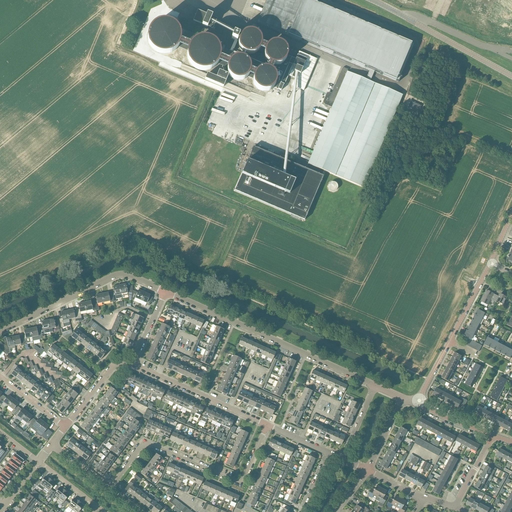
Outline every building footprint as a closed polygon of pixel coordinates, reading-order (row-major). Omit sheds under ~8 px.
[(266,0),(256,24),(286,37),(369,72),(368,74),(365,79),(370,81),(372,76),(374,71),(395,80),(399,82),(414,45),(411,44),(307,0),(266,0)] [(213,27),(217,18),(211,16),(206,14),(198,10),(193,21),(202,24),(207,26),(213,29),(213,27)] [(167,20),(163,20),(158,22),(153,24),(150,28),(148,33),(147,38),(148,43),(151,47),(154,51),(159,53),(164,54),(169,53),(173,52),(176,49),(179,46),(180,42),(181,38),(181,34),(180,30),(178,27),(175,24),(171,22),(167,20)] [(245,32),(242,34),(240,37),(238,41),(238,44),(239,48),(241,51),(244,53),(247,55),(251,55),(254,54),(257,53),(260,50),(261,48),(261,46),(262,44),(262,40),(260,37),(258,34),(255,32),(252,31),(248,31),(245,32)] [(179,45),(179,46),(187,50),(188,48),(188,47),(189,45),(190,44),(191,43),(194,36),(184,32),(180,42),(180,44),(179,45)] [(212,39),(208,38),(203,37),(199,38),(195,39),(192,42),(189,45),(188,49),(187,53),(187,57),(189,61),(191,65),(194,68),(198,70),(202,71),(206,71),(210,69),(214,67),(217,64),(219,61),(220,59),(220,57),(221,53),(220,48),(218,45),(215,41),(212,39)] [(274,42),(271,43),(268,44),(266,46),(265,49),(264,52),(264,55),(264,58),(266,61),(268,63),(271,65),(272,65),(273,65),(275,66),(276,66),(279,65),(282,63),(285,61),(286,58),(287,55),(287,52),(287,49),(285,47),(283,44),(280,43),(277,42),(274,42)] [(270,66),(269,68),(276,73),(277,81),(275,86),(275,88),(278,89),(281,90),(284,84),(285,85),(288,75),(295,78),(292,85),(295,87),(305,62),(307,59),(297,55),(299,51),(299,50),(291,47),(287,55),(287,57),(287,58),(286,58),(286,59),(285,60),(284,63),(279,67),(270,66)] [(219,61),(219,62),(224,64),(223,66),(226,67),(227,65),(228,66),(228,65),(228,63),(229,62),(230,62),(230,61),(234,53),(224,49),(221,56),(220,57),(220,59),(219,61)] [(301,72),(295,87),(303,90),(314,66),(317,59),(299,51),(297,55),(307,59),(305,62),(301,72)] [(258,53),(248,58),(252,68),(257,70),(267,65),(263,55),(258,53)] [(227,71),(228,74),(230,76),(232,78),(235,79),(238,80),(240,80),(243,79),(246,78),(248,76),(249,75),(249,74),(250,73),(250,72),(250,71),(251,71),(251,68),(250,65),(249,62),(247,60),(244,58),(242,57),(239,57),(236,57),(233,58),(231,60),(230,62),(229,62),(228,65),(228,66),(227,68),(227,71)] [(365,79),(347,72),(348,69),(343,67),(331,93),(330,93),(328,93),(326,94),(323,102),(324,104),(325,105),(331,108),(308,164),(306,169),(254,147),(242,173),(235,190),(304,220),(323,176),(322,176),(324,171),(335,175),(363,187),(402,95),(374,83),(370,81),(365,79)] [(259,90),(262,91),(264,91),(267,91),(269,91),(271,89),(273,88),(274,87),(276,84),(277,81),(277,78),(276,75),(274,72),(272,70),(269,69),(267,68),(264,68),(262,68),(260,69),(257,71),(256,72),(256,73),(255,74),(254,75),(254,76),(254,77),(253,78),(253,79),(253,82),(254,84),(255,87),(257,88),(259,90)] [(207,74),(205,79),(208,80),(224,87),(228,75),(224,73),(223,73),(225,70),(222,69),(220,72),(219,71),(217,78),(208,74),(207,74)] [(410,101),(408,107),(419,112),(421,106),(410,101)] [(332,194),(334,194),(336,193),(338,192),(339,190),(339,188),(339,186),(338,184),(337,183),(335,182),(333,181),(331,182),(329,182),(328,184),(327,186),(327,188),(327,190),(328,192),(330,193),(332,194)] [(131,300),(133,290),(133,286),(126,287),(126,284),(119,286),(122,298),(125,298),(124,296),(128,295),(129,300),(131,300)] [(116,299),(122,298),(119,286),(113,287),(114,293),(111,293),(113,302),(116,301),(116,299)] [(132,295),(131,300),(134,301),(135,298),(141,301),(144,292),(139,290),(137,293),(133,290),(132,295)] [(494,301),(497,295),(494,294),(487,290),(481,301),(488,305),(491,300),(494,301)] [(144,292),(141,301),(146,303),(146,304),(149,306),(151,302),(151,300),(153,298),(150,296),(150,295),(144,292)] [(113,302),(111,293),(109,294),(108,293),(102,294),(104,303),(110,301),(110,303),(113,302)] [(97,301),(94,302),(95,311),(99,310),(98,304),(104,303),(102,294),(96,295),(97,301)] [(495,298),(494,301),(494,302),(496,302),(496,301),(499,302),(503,305),(507,298),(500,294),(499,297),(497,295),(495,298)] [(95,311),(94,302),(91,302),(91,301),(84,302),(86,311),(92,310),(93,311),(94,311),(94,313),(96,313),(95,311)] [(79,310),(76,310),(78,318),(78,319),(79,321),(79,322),(82,321),(81,318),(80,312),(86,311),(84,302),(78,304),(79,310)] [(172,315),(175,308),(170,305),(168,309),(167,309),(164,316),(166,316),(167,314),(171,316),(171,314),(172,315)] [(178,317),(181,310),(175,308),(172,315),(171,314),(171,316),(170,318),(171,318),(172,319),(173,315),(177,317),(178,317)] [(79,321),(76,310),(74,311),(73,309),(67,311),(69,320),(75,318),(76,322),(79,321)] [(475,315),(482,319),(484,315),(487,317),(488,315),(478,309),(475,315)] [(184,320),(187,313),(181,310),(178,317),(177,317),(176,321),(177,321),(179,318),(183,319),(184,320)] [(63,321),(69,320),(67,311),(61,312),(62,319),(59,319),(61,328),(64,327),(63,321)] [(130,319),(133,320),(141,323),(143,318),(135,314),(133,313),(130,319)] [(189,322),(192,315),(187,313),(184,320),(183,319),(181,323),(182,323),(183,324),(185,320),(188,322),(189,322)] [(195,325),(198,318),(192,315),(189,322),(188,322),(187,326),(188,326),(189,326),(190,323),(194,325),(195,325)] [(480,324),(482,319),(475,315),(472,320),(480,324)] [(195,325),(194,325),(192,328),(193,329),(194,329),(196,325),(201,328),(204,321),(198,318),(195,325)] [(54,319),(48,320),(50,332),(53,332),(52,328),(56,328),(56,329),(59,328),(57,320),(54,320),(54,319)] [(43,328),(40,328),(40,329),(42,337),(45,336),(44,334),(50,332),(48,320),(41,322),(43,328)] [(133,320),(130,326),(131,326),(138,329),(141,323),(133,320)] [(477,330),(480,324),(472,320),(469,326),(477,330)] [(159,330),(167,333),(170,327),(162,324),(159,330)] [(136,335),(138,329),(130,326),(128,332),(136,335)] [(216,327),(214,332),(221,336),(224,330),(216,326),(216,327)] [(474,335),(477,330),(469,326),(467,331),(474,335)] [(37,327),(30,329),(33,341),(39,340),(42,339),(42,337),(40,329),(40,328),(37,329),(37,327)] [(25,336),(22,336),(24,343),(24,345),(27,345),(27,343),(33,342),(33,341),(30,329),(24,330),(25,336)] [(76,340),(81,333),(77,330),(71,336),(76,340)] [(164,339),(167,333),(159,330),(157,335),(164,339)] [(471,340),(474,335),(467,331),(464,336),(467,338),(471,340)] [(133,341),(136,335),(128,332),(125,337),(133,341)] [(219,342),(221,336),(214,332),(211,338),(219,342)] [(81,344),(87,337),(81,333),(76,340),(81,344)] [(162,345),(164,339),(157,335),(154,341),(162,345)] [(19,336),(13,337),(15,346),(21,345),(21,346),(24,345),(24,343),(22,336),(19,337),(19,336)] [(5,344),(3,345),(5,348),(6,350),(10,349),(15,348),(15,346),(13,337),(7,338),(8,344),(5,344)] [(87,337),(81,344),(86,348),(92,341),(91,341),(87,337)] [(131,346),(133,341),(125,337),(123,343),(131,346)] [(244,347),(247,340),(242,337),(238,344),(237,344),(236,348),(238,349),(239,345),(243,347),(244,347)] [(488,337),(484,344),(489,347),(493,340),(488,337)] [(216,347),(219,342),(211,338),(208,344),(216,347)] [(482,346),(471,340),(467,338),(464,344),(479,352),(482,346)] [(250,350),(253,343),(247,340),(244,347),(243,347),(241,350),(242,351),(243,351),(245,348),(249,349),(250,350)] [(493,340),(489,347),(494,350),(498,343),(493,340)] [(92,341),(86,348),(91,352),(96,345),(92,341)] [(159,351),(162,345),(154,341),(151,347),(159,351)] [(128,352),(131,346),(123,343),(120,349),(128,352)] [(255,352),(259,345),(253,343),(250,350),(249,349),(247,353),(248,353),(249,354),(250,350),(254,352),(255,352)] [(500,353),(503,345),(498,343),(494,350),(500,353)] [(44,350),(44,351),(47,353),(48,352),(53,355),(58,348),(53,344),(50,348),(48,346),(45,350),(44,350)] [(213,353),(216,347),(208,344),(206,350),(213,353)] [(96,355),(101,348),(96,345),(91,352),(96,355)] [(261,355),(264,348),(259,345),(255,352),(254,352),(253,355),(254,356),(255,356),(256,353),(260,354),(261,355)] [(503,345),(500,353),(505,355),(509,348),(503,345)] [(157,356),(159,351),(151,347),(149,353),(157,356)] [(58,348),(53,355),(58,359),(63,352),(58,348)] [(101,348),(96,355),(101,359),(106,353),(101,348)] [(267,358),(270,350),(264,348),(261,355),(260,354),(258,358),(259,358),(260,359),(262,355),(266,357),(267,358)] [(206,350),(203,349),(201,355),(203,356),(211,359),(213,353),(206,350)] [(267,358),(266,357),(264,360),(265,361),(266,361),(267,358),(272,360),(276,353),(270,350),(267,358)] [(63,363),(68,356),(63,352),(58,359),(63,363)] [(154,362),(157,356),(149,353),(146,359),(154,362)] [(452,358),(459,361),(461,356),(455,353),(452,358)] [(68,356),(63,363),(67,366),(73,360),(68,356)] [(208,365),(211,359),(203,356),(200,362),(208,365)] [(231,362),(239,365),(241,359),(233,356),(231,362)] [(288,358),(285,364),(293,368),(296,362),(288,358)] [(456,366),(459,361),(452,358),(450,363),(456,366)] [(171,370),(174,362),(169,359),(165,367),(171,370)] [(73,360),(67,366),(72,370),(78,364),(73,360)] [(177,373),(180,365),(174,362),(171,370),(177,373)] [(236,371),(239,365),(231,362),(228,368),(236,371)] [(450,363),(447,368),(453,371),(456,366),(450,363)] [(16,378),(21,372),(16,368),(17,367),(14,364),(11,369),(13,371),(11,374),(16,378)] [(77,374),(83,367),(78,364),(72,370),(70,373),(72,375),(75,372),(77,374)] [(285,364),(283,370),(285,371),(291,374),(293,368),(285,364)] [(473,369),(480,373),(483,367),(476,364),(473,369)] [(183,375),(186,367),(180,365),(177,373),(183,375)] [(83,367),(77,374),(82,378),(87,371),(83,367)] [(188,378),(192,370),(186,367),(183,375),(188,378)] [(233,377),(236,371),(228,368),(225,373),(233,377)] [(447,368),(444,373),(451,376),(453,371),(447,368)] [(473,369),(470,374),(477,378),(480,373),(473,369)] [(194,380),(198,373),(192,370),(188,378),(194,380)] [(288,380),(290,374),(283,370),(280,376),(288,380)] [(309,377),(307,381),(309,382),(311,378),(314,380),(315,380),(318,373),(313,370),(310,377),(309,377)] [(87,371),(82,378),(87,382),(88,381),(91,378),(93,375),(88,371),(87,371)] [(21,382),(26,375),(21,372),(16,378),(21,382)] [(126,382),(124,385),(129,386),(130,384),(134,376),(129,373),(126,382)] [(198,373),(194,380),(198,382),(200,383),(204,375),(198,373)] [(231,383),(233,377),(225,373),(223,379),(231,383)] [(314,380),(313,383),(314,384),(315,384),(316,381),(320,382),(321,383),(324,376),(319,373),(318,373),(315,380),(314,380)] [(444,373),(442,378),(448,381),(451,376),(444,373)] [(470,374),(468,379),(475,383),(477,378),(470,374)] [(26,375),(21,382),(26,386),(31,379),(26,375)] [(135,386),(139,378),(134,376),(130,384),(135,386)] [(285,386),(288,380),(280,376),(277,382),(285,386)] [(327,385),(330,378),(324,376),(321,383),(320,382),(318,386),(320,387),(322,383),(326,385),(327,385)] [(498,382),(505,385),(508,380),(500,377),(498,382)] [(135,386),(139,388),(143,380),(139,378),(135,386)] [(332,388),(336,381),(330,378),(327,385),(326,385),(324,388),(326,389),(328,386),(331,387),(332,388)] [(31,379),(26,386),(31,390),(36,383),(31,379)] [(228,389),(231,383),(223,379),(220,385),(228,389)] [(472,388),(475,383),(468,379),(465,384),(472,388)] [(139,388),(137,392),(142,394),(144,390),(147,381),(143,380),(139,388)] [(144,390),(142,394),(146,396),(152,384),(147,381),(144,390)] [(338,390),(341,383),(336,381),(332,388),(331,387),(330,391),(332,392),(333,388),(337,390),(338,390)] [(283,391),(285,386),(277,382),(275,388),(283,391)] [(502,390),(505,385),(498,382),(495,387),(502,390)] [(36,394),(41,387),(36,383),(31,390),(36,394)] [(338,390),(337,390),(335,393),(337,394),(339,391),(344,393),(347,386),(341,383),(338,390)] [(152,384),(146,396),(148,397),(150,393),(152,394),(156,386),(152,384)] [(75,387),(76,386),(74,385),(71,388),(78,393),(80,391),(75,387)] [(226,394),(228,389),(220,385),(218,391),(226,394)] [(152,394),(151,396),(156,398),(157,396),(161,387),(156,386),(152,394)] [(41,397),(46,390),(41,387),(36,394),(41,397)] [(107,392),(114,398),(118,393),(111,387),(107,392)] [(161,387),(157,396),(161,398),(163,394),(165,390),(161,387)] [(500,396),(502,390),(495,387),(493,392),(500,396)] [(280,397),(283,391),(275,388),(272,394),(280,397)] [(310,397),(309,398),(313,400),(314,398),(310,396),(312,391),(305,388),(302,394),(310,397)] [(436,388),(433,395),(438,397),(441,391),(436,388)] [(67,394),(74,399),(78,394),(71,389),(67,394)] [(46,390),(41,397),(46,401),(51,394),(46,390)] [(169,401),(173,393),(168,391),(166,395),(164,399),(169,401)] [(243,402),(246,394),(240,391),(237,399),(243,402)] [(441,391),(438,397),(443,400),(447,394),(441,391)] [(117,400),(114,398),(107,392),(103,397),(110,403),(110,404),(113,406),(114,405),(113,403),(114,402),(114,403),(117,400)] [(497,401),(500,396),(493,392),(490,397),(497,401)] [(173,403),(177,395),(173,393),(169,401),(173,403)] [(67,394),(63,399),(70,404),(74,399),(67,394)] [(249,405),(252,397),(246,394),(243,402),(249,405)] [(307,402),(309,398),(310,397),(302,394),(300,399),(307,403),(307,404),(310,405),(311,403),(307,402)] [(447,394),(443,400),(448,403),(452,396),(447,394)] [(3,398),(0,401),(0,404),(1,405),(3,403),(8,406),(14,399),(9,395),(7,398),(4,396),(3,398)] [(173,403),(173,405),(175,406),(176,404),(178,405),(182,397),(177,395),(173,403)] [(452,396),(448,403),(453,405),(457,399),(452,396)] [(108,406),(110,404),(110,403),(103,397),(99,402),(106,408),(109,411),(111,410),(108,408),(109,407),(109,406),(108,406)] [(254,407),(258,399),(252,397),(249,405),(254,407)] [(468,401),(463,398),(461,402),(457,399),(453,405),(458,408),(460,405),(464,407),(468,401)] [(14,399),(8,406),(13,410),(11,413),(14,415),(19,408),(17,406),(19,403),(14,399)] [(70,404),(63,399),(59,404),(66,409),(70,404)] [(186,399),(182,407),(187,409),(191,401),(186,399)] [(260,410),(264,402),(258,399),(254,407),(260,410)] [(305,407),(307,404),(307,403),(300,399),(297,405),(305,408),(304,409),(308,411),(308,409),(305,407)] [(187,409),(186,411),(190,413),(191,411),(195,403),(191,401),(187,409)] [(349,407),(357,411),(360,405),(352,401),(349,407)] [(103,412),(106,408),(99,402),(96,407),(102,413),(103,413),(102,413),(106,416),(107,414),(103,412)] [(266,413),(270,405),(264,402),(260,410),(266,413)] [(196,413),(200,405),(195,403),(191,411),(196,413)] [(270,405),(266,413),(272,415),(274,412),(276,407),(276,405),(276,404),(274,403),(273,403),(272,403),(270,403),(270,405)] [(63,414),(66,409),(59,404),(56,409),(63,414)] [(196,413),(194,417),(199,419),(200,415),(204,407),(200,405),(196,413)] [(302,413),(304,409),(305,408),(297,405),(295,411),(302,414),(302,415),(305,417),(306,415),(302,413)] [(479,415),(483,409),(478,406),(474,412),(479,415)] [(99,417),(102,413),(103,413),(102,413),(96,407),(92,412),(99,417),(98,418),(102,421),(103,419),(99,417)] [(355,416),(357,411),(349,407),(347,412),(355,416)] [(22,419),(28,412),(22,408),(22,409),(19,408),(14,415),(16,417),(17,416),(22,419)] [(207,408),(201,420),(206,422),(207,419),(211,410),(210,409),(208,408),(207,408)] [(483,409),(479,415),(485,418),(488,412),(483,409)] [(211,410),(207,419),(208,419),(212,421),(216,412),(215,411),(214,411),(211,410)] [(300,419),(302,415),(302,414),(295,411),(292,416),(299,420),(299,421),(303,422),(303,420),(300,419)] [(29,426),(34,419),(32,417),(33,416),(28,412),(22,419),(27,423),(26,424),(29,426)] [(96,422),(98,418),(99,417),(92,412),(88,417),(95,422),(94,423),(98,426),(99,424),(96,422)] [(216,412),(212,421),(216,423),(220,414),(219,413),(216,412)] [(352,422),(355,416),(347,412),(344,418),(352,422)] [(490,421),(493,414),(488,412),(485,418),(490,421)] [(221,425),(225,416),(223,415),(220,414),(217,423),(221,425)] [(493,414),(490,421),(495,423),(498,417),(493,414)] [(225,416),(221,425),(225,426),(229,418),(229,417),(228,417),(225,416)] [(297,424),(299,421),(299,420),(292,416),(290,422),(297,425),(296,426),(300,428),(301,426),(297,424)] [(92,426),(94,423),(95,422),(88,417),(84,422),(91,427),(91,428),(94,431),(95,430),(95,429),(92,426)] [(499,426),(503,420),(498,417),(495,423),(499,426)] [(38,430),(44,422),(39,418),(37,421),(34,419),(29,426),(31,428),(33,426),(38,430)] [(133,418),(130,422),(131,423),(139,429),(142,425),(138,422),(135,420),(134,419),(133,418)] [(229,418),(225,426),(229,428),(230,429),(230,428),(234,420),(234,419),(232,419),(229,418)] [(350,428),(352,422),(344,418),(341,424),(350,428)] [(420,418),(417,424),(422,427),(426,421),(420,418)] [(149,420),(145,429),(150,431),(151,428),(154,422),(149,420)] [(505,429),(508,422),(503,420),(499,426),(505,429)] [(150,430),(150,431),(154,433),(158,424),(159,422),(157,421),(156,423),(154,422),(151,428),(150,430)] [(426,421),(422,427),(425,428),(427,430),(430,423),(426,421)] [(36,432),(35,433),(41,437),(41,436),(44,438),(47,440),(52,433),(49,431),(47,429),(48,428),(49,426),(44,422),(42,425),(39,428),(39,429),(38,430),(38,429),(36,432)] [(89,430),(91,428),(91,427),(84,422),(80,427),(87,432),(87,433),(90,436),(92,434),(89,432),(90,432),(90,431),(89,430)] [(313,432),(316,425),(311,422),(307,429),(313,432)] [(131,423),(128,427),(135,433),(139,429),(131,423)] [(430,423),(427,430),(432,432),(436,426),(430,423)] [(158,424),(154,433),(159,434),(162,428),(163,426),(158,424)] [(319,434),(322,427),(316,425),(313,432),(319,434)] [(167,428),(163,426),(159,434),(163,436),(167,428)] [(436,426),(432,432),(437,435),(441,429),(440,428),(436,426)] [(128,427),(125,431),(133,437),(135,433),(128,427)] [(325,437),(328,430),(322,427),(319,434),(325,437)] [(398,433),(404,436),(407,431),(401,427),(398,433)] [(167,428),(163,436),(168,438),(170,434),(172,430),(167,428)] [(442,438),(445,431),(441,429),(437,435),(442,438)] [(241,430),(238,436),(245,439),(248,433),(241,430)] [(330,439),(333,432),(328,430),(325,437),(330,439)] [(122,435),(130,441),(133,437),(125,431),(122,435)] [(173,433),(169,440),(176,442),(179,435),(180,436),(181,432),(179,431),(178,435),(173,433)] [(445,431),(442,438),(447,440),(451,434),(445,431)] [(333,432),(330,439),(336,442),(339,435),(333,432)] [(179,435),(176,442),(182,445),(185,438),(187,434),(185,433),(183,437),(180,436),(179,435)] [(401,442),(404,436),(398,433),(395,438),(401,442)] [(121,437),(119,439),(127,444),(130,441),(122,435),(121,434),(120,436),(121,437)] [(451,434),(447,440),(448,441),(453,443),(456,437),(451,434)] [(71,438),(66,445),(71,449),(78,440),(79,439),(74,435),(71,438)] [(339,435),(336,442),(342,445),(345,438),(344,437),(339,435)] [(459,435),(456,441),(461,444),(464,437),(459,435)] [(185,438),(182,445),(187,447),(190,440),(191,440),(193,437),(191,436),(189,440),(185,438)] [(238,436),(236,442),(243,445),(245,439),(238,436)] [(464,437),(461,444),(466,446),(470,440),(465,438),(464,437)] [(190,440),(187,447),(192,450),(195,442),(197,443),(198,439),(196,438),(195,442),(191,441),(191,440),(190,440)] [(398,448),(401,442),(395,438),(392,444),(398,448)] [(124,448),(127,444),(119,439),(116,443),(124,448)] [(273,449),(277,442),(271,439),(267,446),(273,449)] [(81,446),(82,447),(85,443),(83,442),(83,443),(78,440),(71,449),(76,453),(81,446)] [(470,440),(466,446),(471,449),(474,443),(470,440)] [(195,442),(192,450),(198,452),(201,445),(202,445),(204,442),(202,441),(200,445),(197,443),(195,442)] [(240,450),(243,445),(236,442),(233,447),(240,450)] [(279,451),(282,444),(277,442),(273,449),(279,451)] [(121,452),(124,448),(116,443),(113,447),(121,452)] [(201,445),(198,452),(204,455),(207,447),(208,448),(210,444),(208,443),(206,447),(202,445),(201,445)] [(474,443),(471,449),(476,452),(480,446),(475,443),(474,443)] [(282,444),(279,451),(285,454),(288,447),(282,444)] [(395,453),(398,448),(392,444),(389,450),(395,453)] [(87,451),(89,448),(90,447),(88,446),(86,449),(82,447),(81,446),(76,453),(81,457),(86,450),(87,451)] [(118,456),(121,452),(113,447),(112,446),(109,450),(110,450),(118,456)] [(207,447),(204,455),(209,457),(212,450),(214,450),(215,447),(213,446),(212,449),(208,448),(207,447)] [(233,447),(231,453),(238,456),(240,450),(233,447)] [(288,447),(285,454),(290,457),(291,457),(291,455),(294,449),(293,449),(288,447)] [(86,450),(81,457),(86,461),(87,460),(88,461),(91,457),(90,456),(91,454),(92,454),(95,451),(93,449),(93,450),(89,448),(87,451),(86,450)] [(212,450),(209,457),(215,459),(218,452),(219,453),(221,449),(219,448),(218,450),(217,450),(216,450),(216,451),(214,450),(212,450)] [(502,457),(505,451),(499,448),(496,454),(499,456),(498,458),(501,459),(502,457)] [(0,462),(9,451),(8,449),(0,459),(0,462)] [(389,450),(386,455),(393,458),(395,453),(389,450)] [(507,460),(510,454),(505,451),(502,457),(507,460)] [(109,453),(105,457),(113,463),(116,458),(109,453)] [(231,453),(228,458),(235,462),(238,456),(231,453)] [(14,456),(22,463),(24,460),(16,454),(14,456)] [(159,464),(158,465),(161,467),(162,465),(159,463),(163,459),(156,454),(152,459),(159,464)] [(305,461),(313,465),(315,459),(307,455),(305,461)] [(386,456),(383,460),(390,464),(392,459),(393,458),(386,455),(386,456)] [(20,466),(22,463),(14,456),(11,459),(20,466)] [(449,461),(455,465),(456,464),(457,461),(458,459),(452,456),(449,461)] [(103,461),(102,461),(110,467),(113,463),(105,457),(103,461)] [(233,467),(235,462),(228,458),(228,459),(226,464),(229,466),(233,467)] [(267,458),(264,464),(271,467),(274,462),(274,461),(267,458)] [(18,468),(20,466),(11,459),(10,462),(18,468)] [(101,459),(98,463),(99,465),(107,470),(110,467),(102,461),(103,461),(101,460),(101,459)] [(155,468),(158,465),(159,464),(152,459),(149,464),(155,469),(154,469),(157,472),(159,470),(155,468)] [(383,461),(380,466),(387,469),(390,464),(383,460),(383,461)] [(310,471),(313,465),(305,461),(302,467),(310,471)] [(449,461),(446,466),(453,470),(453,469),(455,465),(449,461)] [(16,471),(18,468),(10,462),(8,464),(16,471)] [(98,470),(96,473),(101,477),(104,474),(107,470),(99,465),(98,463),(96,465),(98,466),(96,469),(98,470)] [(172,473),(175,466),(169,463),(166,470),(165,470),(164,474),(165,475),(167,471),(171,473),(172,473)] [(14,473),(16,471),(8,464),(6,467),(14,473)] [(152,473),(154,469),(155,469),(149,464),(145,469),(151,474),(154,477),(155,475),(152,473)] [(264,464),(262,469),(269,473),(271,467),(264,464)] [(486,466),(483,471),(490,475),(493,470),(495,471),(496,468),(490,465),(489,467),(486,466)] [(171,473),(169,476),(170,477),(171,477),(175,479),(177,475),(181,468),(175,466),(172,473),(171,473)] [(444,471),(450,475),(450,474),(453,470),(446,466),(444,471)] [(12,476),(14,473),(6,467),(4,469),(12,476)] [(308,476),(310,471),(302,467),(300,473),(308,476)] [(177,475),(175,479),(176,479),(177,480),(178,477),(179,478),(180,477),(182,478),(183,478),(186,471),(181,468),(177,475)] [(10,478),(12,476),(4,469),(2,472),(10,478)] [(148,478),(151,474),(145,469),(141,474),(147,478),(147,479),(150,482),(151,480),(148,478)] [(262,469),(259,475),(266,478),(269,473),(262,469)] [(405,479),(409,473),(403,470),(399,476),(405,479)] [(189,480),(192,473),(186,471),(183,478),(182,478),(181,481),(183,482),(184,480),(185,481),(186,479),(188,480),(189,480)] [(441,476),(447,480),(447,479),(450,475),(444,471),(441,476)] [(483,471),(481,477),(487,480),(489,482),(490,482),(493,476),(490,475),(483,471)] [(0,474),(8,481),(10,478),(2,472),(0,474)] [(195,483),(198,476),(192,473),(189,480),(188,480),(186,484),(188,485),(190,481),(194,482),(195,483)] [(305,482),(308,476),(300,473),(297,478),(305,482)] [(411,482),(414,475),(409,473),(405,479),(411,482)] [(0,477),(6,483),(8,481),(0,474),(0,477)] [(264,484),(266,478),(259,475),(257,481),(264,484)] [(416,485),(419,478),(414,475),(411,482),(416,485)] [(195,483),(194,482),(192,486),(194,487),(196,483),(201,486),(204,478),(198,476),(195,483)] [(438,481),(444,485),(445,484),(447,480),(441,476),(438,481)] [(44,488),(50,480),(48,478),(45,477),(41,482),(39,480),(35,485),(42,490),(44,488)] [(481,477),(478,482),(484,486),(486,487),(487,487),(489,482),(487,480),(481,477)] [(302,488),(305,482),(297,478),(295,484),(302,488)] [(419,478),(416,485),(422,488),(425,481),(419,478)] [(49,496),(53,491),(51,490),(55,484),(53,482),(50,480),(44,488),(49,492),(47,494),(49,496)] [(127,491),(127,492),(132,496),(137,489),(133,485),(135,482),(132,480),(128,484),(131,486),(127,491)] [(261,490),(264,484),(257,481),(254,486),(261,490)] [(436,486),(442,490),(444,485),(438,481),(436,486)] [(201,488),(199,492),(201,493),(203,489),(207,491),(211,484),(208,483),(205,482),(202,489),(201,488)] [(478,482),(475,488),(481,491),(483,488),(486,490),(487,487),(486,487),(484,486),(478,482)] [(207,491),(205,495),(207,495),(208,492),(212,494),(213,494),(216,487),(211,484),(207,491)] [(300,493),(302,488),(295,484),(292,490),(300,493)] [(259,495),(261,490),(254,486),(252,492),(259,495)] [(377,498),(382,489),(376,486),(374,490),(371,489),(367,496),(372,498),(373,496),(377,498)] [(436,486),(433,491),(433,492),(439,495),(442,490),(436,486)] [(219,496),(222,489),(216,487),(213,494),(212,494),(211,497),(213,498),(214,494),(218,496),(219,496)] [(50,496),(48,497),(51,499),(52,498),(54,499),(55,497),(58,499),(65,491),(62,489),(60,488),(55,493),(53,491),(51,494),(49,496),(50,496)] [(137,489),(132,496),(137,500),(142,493),(143,494),(146,490),(145,489),(144,489),(142,492),(137,489)] [(218,496),(216,499),(218,500),(220,497),(224,498),(225,499),(228,492),(222,489),(219,496),(218,496)] [(382,489),(377,498),(380,499),(379,502),(383,505),(387,498),(384,496),(387,491),(382,489)] [(297,499),(300,493),(292,490),(289,495),(297,499)] [(65,491),(58,499),(63,503),(61,505),(64,507),(66,504),(67,502),(65,500),(69,495),(67,493),(65,491)] [(224,498),(222,502),(223,502),(224,503),(225,499),(229,501),(230,501),(233,494),(228,492),(225,499),(224,498)] [(256,501),(259,495),(252,492),(249,498),(256,501)] [(147,497),(148,497),(151,494),(149,493),(146,496),(143,494),(142,493),(137,500),(142,504),(147,497)] [(229,501),(228,504),(230,505),(231,502),(236,504),(238,500),(239,497),(234,494),(233,494),(230,501),(229,501)] [(295,505),(297,499),(289,495),(287,500),(285,500),(283,500),(282,502),(290,506),(291,503),(295,505)] [(27,500),(34,505),(36,503),(39,505),(41,503),(38,501),(31,496),(27,500)] [(147,497),(142,504),(147,507),(152,500),(153,501),(156,497),(155,497),(154,496),(151,500),(148,497),(147,497)] [(390,499),(386,506),(389,508),(391,509),(392,506),(395,508),(400,499),(395,496),(393,500),(393,501),(390,499)] [(152,500),(147,507),(152,511),(157,504),(160,500),(156,497),(153,501),(152,500)] [(73,510),(79,502),(76,500),(74,498),(70,504),(67,502),(66,504),(64,507),(66,509),(68,507),(73,510)] [(254,507),(256,501),(249,498),(246,504),(250,505),(254,507)] [(471,507),(475,501),(469,498),(466,504),(471,507)] [(400,499),(395,508),(396,508),(399,509),(397,511),(404,511),(406,508),(403,506),(404,505),(406,502),(400,499)] [(34,506),(34,505),(27,500),(24,504),(34,511),(37,508),(34,506)] [(476,510),(480,503),(475,501),(471,507),(476,510)] [(79,502),(73,510),(75,511),(80,511),(79,511),(83,506),(81,504),(82,504),(79,502)] [(480,511),(481,511),(484,506),(480,503),(476,510),(480,511)]
